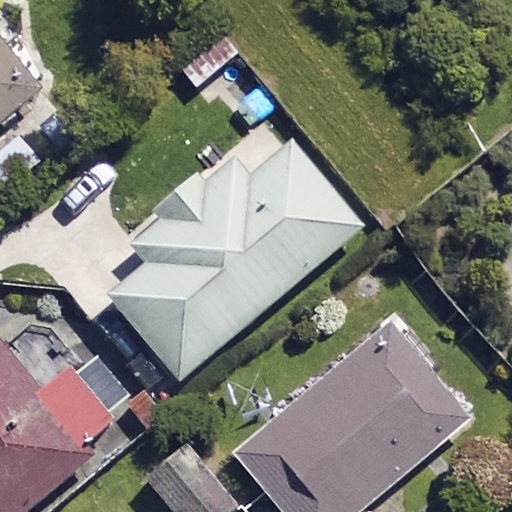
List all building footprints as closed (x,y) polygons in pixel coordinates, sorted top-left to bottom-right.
[(0,137),(41,102),(0,53),(0,137)] [(370,238),(301,155),(256,192),(233,165),(133,248),(153,273),(116,303),(188,389),(370,238)] [(0,511),(41,511),(128,439),(28,322),(0,345),(0,511)] [(369,511),(473,426),(400,338),(245,465),(284,511),(369,511)] [(241,511),(200,459),(159,491),(175,511),(241,511)]
